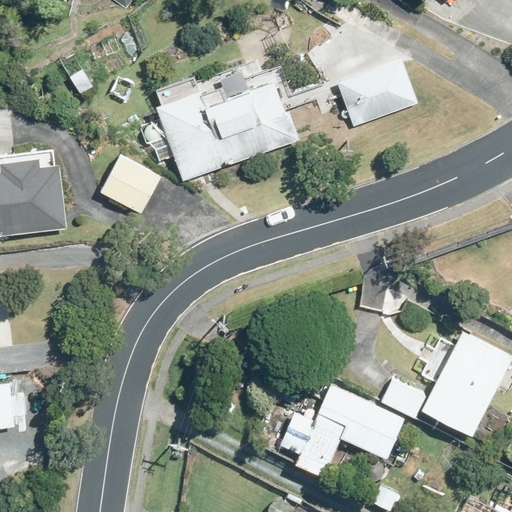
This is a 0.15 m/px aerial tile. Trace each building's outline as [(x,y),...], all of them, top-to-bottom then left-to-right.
[(324,19),(300,54),(320,67),(344,33),(324,19)] [(404,58),(338,81),(354,126),(420,102),(404,58)] [(85,66),(72,75),(84,93),(96,83),(85,66)] [(206,86),(159,101),(185,177),(302,137),(292,107),(288,108),(277,77),(211,100),(206,86)] [(0,232),(70,226),(63,160),(56,161),(55,146),(0,152),(0,232)] [(104,188),(144,210),(165,172),(124,150),(104,188)] [(511,350),(466,327),(426,405),(477,432),(511,363),(511,350)] [(395,375),(383,398),(418,415),(430,393),(395,375)] [(12,381),(0,382),(0,425),(17,424),(12,381)] [(391,455),(409,415),(334,381),(318,416),(299,407),(284,440),(304,449),(299,460),(327,472),(345,434),(391,455)] [(374,499),(393,508),(401,491),(383,482),(374,499)]
